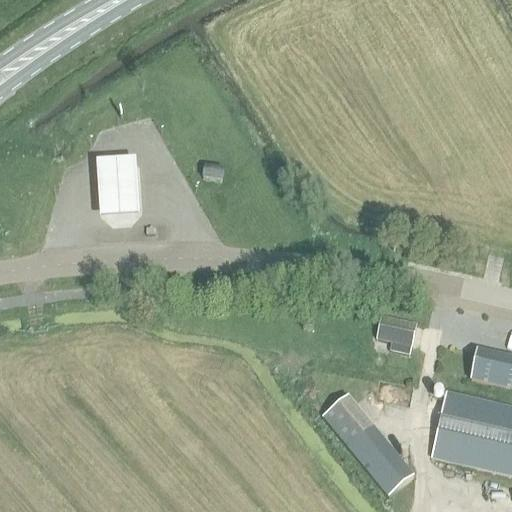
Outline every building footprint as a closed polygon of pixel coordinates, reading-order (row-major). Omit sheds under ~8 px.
[(136,212),(133,156),(94,159),(98,215),(136,212)] [(202,180),(220,184),(222,173),(204,170),(202,180)] [(389,354),(408,358),(410,350),(415,327),(380,319),(375,343),(390,346),(389,354)] [(511,392),(511,361),(476,353),(469,383),(511,392)] [(511,412),(444,397),(440,417),(430,460),(511,478),(511,412)] [(345,451),(387,501),(412,481),(370,431),(345,451)]
